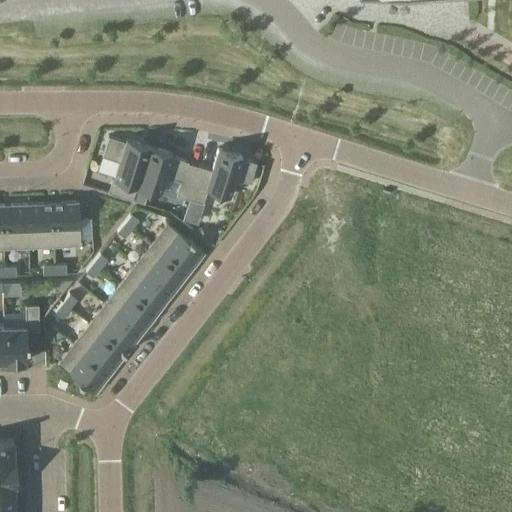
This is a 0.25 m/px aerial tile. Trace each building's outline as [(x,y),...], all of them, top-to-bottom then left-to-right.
[(108,134),(101,155),(118,161),(113,177),(112,177),(107,191),(131,199),(136,185),(148,144),(125,137),(125,140),(108,134)] [(136,185),(131,199),(139,201),(144,203),(149,190),(158,193),(164,175),(180,179),(175,193),(189,197),(199,165),(187,161),(187,159),(171,154),(171,152),(148,144),(136,185)] [(199,165),(189,197),(202,201),(206,188),(229,195),(234,177),(251,182),(258,162),(241,157),(241,154),(218,147),(211,169),(199,165)] [(78,200),(52,201),(54,245),(80,244),(78,200)] [(52,201),(27,202),(28,246),(54,245),(52,201)] [(27,202),(1,203),(3,247),(28,246),(27,202)] [(130,212),(123,221),(130,226),(137,217),(130,212)] [(123,221),(116,230),(123,236),(130,226),(123,221)] [(166,222),(150,242),(185,269),(201,249),(191,241),(192,240),(188,237),(187,238),(166,222)] [(150,242),(134,262),(170,289),(185,269),(150,242)] [(99,252),(92,261),(100,267),(107,258),(99,252)] [(92,261),(85,270),(93,276),(100,267),(92,261)] [(134,262),(119,282),(154,309),(170,289),(134,262)] [(54,263),(43,264),(43,273),(54,273),(54,263)] [(65,263),(54,263),(54,273),(66,272),(65,263)] [(15,265),(4,265),(4,274),(15,274),(15,265)] [(119,282),(103,302),(139,329),(154,309),(119,282)] [(69,292),(62,301),(69,307),(76,298),(69,292)] [(62,301),(55,310),(62,316),(69,307),(62,301)] [(103,302),(88,322),(123,349),(139,329),(103,302)] [(25,311),(3,311),(4,324),(5,360),(5,362),(23,361),(23,359),(26,359),(25,329),(38,329),(38,303),(24,304),(25,311)] [(88,322),(72,342),(107,369),(122,351),(123,352),(125,350),(123,349),(88,322)] [(53,327),(44,327),(44,339),(53,339),(53,327)] [(72,342),(57,362),(78,378),(77,380),(80,383),(81,381),(92,389),(107,369),(72,342)] [(13,438),(0,438),(0,460),(16,460),(16,459),(14,459),(13,452),(16,452),(16,449),(13,449),(13,438)] [(16,460),(0,460),(0,482),(16,482),(16,460)] [(16,482),(0,482),(0,503),(15,504),(14,483),(16,483),(16,482)] [(0,511),(14,511),(15,504),(0,503),(0,511)]
